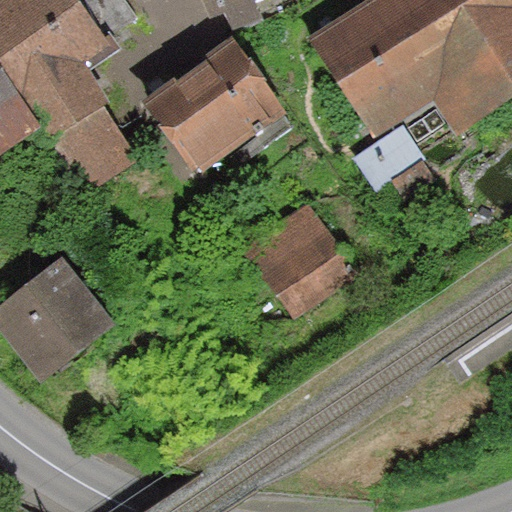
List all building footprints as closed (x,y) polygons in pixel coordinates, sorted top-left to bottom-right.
[(1,0),(0,1),(0,160),(44,130),(89,194),(136,161),(97,105),(103,101),(84,74),(112,54),(101,39),(134,16),(122,0),(1,0)] [(204,0),(212,18),(224,13),(232,32),(261,20),(252,1),(254,0),(204,0)] [(511,0),(372,0),(311,40),(375,140),(434,102),(453,134),(511,97),(511,0)] [(146,105),(195,182),(286,123),(237,46),(146,105)] [(406,130),(357,162),(375,190),(424,158),(406,130)] [(310,207),(249,254),(300,320),(361,274),(310,207)] [(113,322),(62,263),(36,285),(0,315),(0,335),(40,383),(113,322)]
